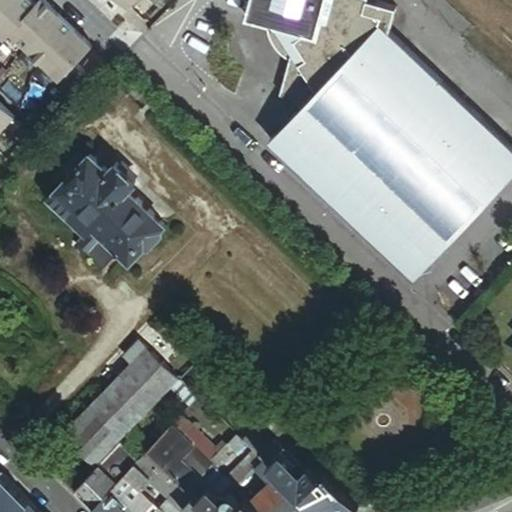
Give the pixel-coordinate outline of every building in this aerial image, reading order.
[(35,0),(36,0),(35,0),(0,0),(0,32),(2,35),(9,28),(58,75),(91,40),(48,0),(35,0)] [(268,24),(298,32),(298,30),(306,0),(250,0),(246,17),(268,24)] [(282,92),(299,106),(381,20),(391,29),(398,4),(382,0),(327,0),(318,35),(298,30),(298,32),(268,24),(271,35),(273,41),(277,46),(280,51),(288,57),(291,58),(282,92)] [(327,0),(306,0),(298,30),(318,35),(327,0)] [(381,20),(299,106),(271,137),(417,274),(481,206),(511,173),(511,142),(391,29),(381,20)] [(0,117),(9,107),(0,98),(0,117)] [(0,126),(14,112),(9,107),(0,117),(0,126)] [(130,189),(137,182),(117,163),(110,170),(91,153),(88,157),(86,155),(77,155),(70,162),(70,171),(72,174),(50,196),(88,233),(80,241),(79,242),(89,252),(90,251),(91,250),(108,266),(122,251),(133,261),(169,223),(167,221),(166,223),(130,189)] [(100,463),(180,378),(149,346),(148,345),(142,340),(126,356),(133,363),(67,431),(100,463)] [(218,362),(207,352),(192,369),(202,379),(218,362)] [(191,388),(182,379),(173,388),(183,397),(191,388)] [(191,404),(199,395),(191,388),(183,397),(191,404)] [(244,439),(245,438),(239,432),(228,443),(224,439),(216,446),(183,414),(175,423),(221,469),(231,459),(227,456),(233,449),(238,453),(248,442),(244,439)] [(188,437),(174,424),(150,450),(159,458),(167,449),(172,454),(188,437)] [(253,429),(245,438),(261,454),(270,446),(253,429)] [(167,449),(159,458),(171,470),(183,457),(185,456),(205,476),(209,472),(189,453),(196,446),(188,437),(172,454),(167,449)] [(335,511),(362,504),(328,470),(324,474),(315,466),(314,467),(313,467),(311,468),(309,468),(307,469),(301,476),(293,468),(299,462),(299,460),(277,438),(270,446),(261,454),(266,459),(274,466),(321,511),(335,511)] [(122,442),(101,464),(109,472),(119,481),(140,459),(122,442)] [(216,465),(196,446),(189,453),(209,472),(216,465)] [(159,458),(150,450),(137,463),(183,509),(185,508),(189,511),(213,511),(171,470),(159,458)] [(253,472),(266,459),(256,450),(230,477),(239,486),(253,472)] [(183,457),(171,470),(200,498),(212,486),(213,484),(210,481),(205,476),(185,456),(183,457)] [(262,479),(274,466),(266,459),(253,472),(254,472),(254,473),(262,479)] [(109,472),(101,464),(77,489),(95,507),(120,481),(119,481),(109,472)] [(249,497),(239,487),(216,465),(209,472),(205,476),(210,481),(213,484),(212,486),(221,496),(221,502),(228,503),(227,502),(226,501),(226,500),(226,499),(226,498),(226,496),(227,495),(228,494),(229,493),(230,492),(231,492),(232,492),(233,492),(234,493),(235,493),(243,501),(249,497)] [(142,473),(134,466),(127,473),(135,480),(139,476),(142,473)] [(0,511),(18,511),(30,500),(0,470),(0,511)] [(171,470),(213,511),(214,511),(200,498),(171,470)] [(135,480),(127,473),(120,481),(95,507),(100,511),(144,511),(156,500),(138,483),(135,480)] [(269,486),(262,479),(254,473),(241,487),(254,500),(269,486)] [(138,483),(156,500),(161,495),(144,478),(142,480),(138,483)] [(254,501),(253,501),(264,511),(309,511),(276,479),(269,486),(254,500),(254,501)] [(264,511),(253,501),(249,497),(243,501),(235,493),(234,493),(233,492),(232,492),(231,492),(230,492),(229,493),(228,494),(227,495),(226,496),(226,498),(226,499),(226,500),(226,501),(227,502),(228,503),(221,502),(221,496),(212,486),(200,498),(214,511),(264,511)] [(42,511),(30,500),(18,511),(42,511)]
